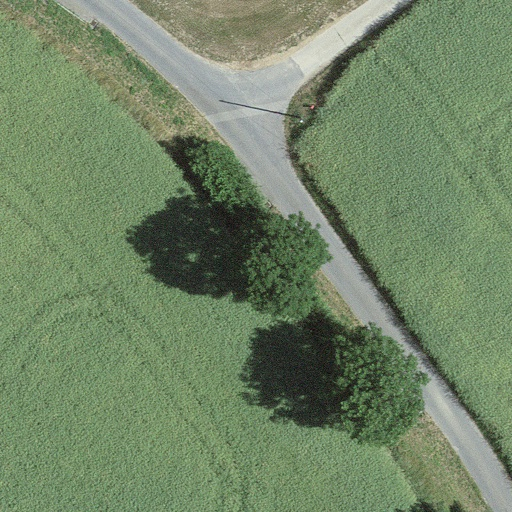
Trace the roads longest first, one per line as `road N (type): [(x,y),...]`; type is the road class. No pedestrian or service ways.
road 1 (unclassified): [(89,0),(186,74),(485,467),(504,511)]
road 2 (track): [(372,0),(214,111)]
